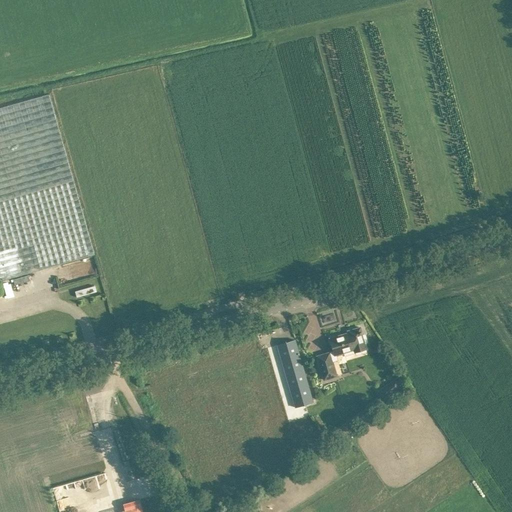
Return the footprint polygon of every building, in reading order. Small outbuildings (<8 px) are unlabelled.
[(0,280),(95,254),(49,94),(0,107),(0,280)] [(76,289),(76,296),(97,293),(96,287),(76,289)] [(317,356),(324,381),(338,377),(333,361),(338,360),(336,356),(344,354),(344,356),(355,353),(356,355),(367,352),(366,350),(367,349),(365,343),(367,342),(364,335),(362,335),(360,327),(348,331),(348,333),(330,339),(334,352),(330,353),(330,352),(317,356)] [(295,340),(277,345),(280,355),(294,406),(295,408),(305,405),(313,402),(298,349),(295,340)] [(275,361),(227,372),(233,402),(242,400),(242,399),(266,394),(265,386),(270,385),(269,378),(278,376),(275,361)] [(219,388),(226,386),(223,374),(215,376),(219,388)] [(213,378),(205,379),(206,387),(213,386),(213,378)] [(396,378),(378,390),(385,400),(402,388),(396,378)] [(200,381),(194,383),(197,392),(203,390),(200,381)] [(170,396),(169,395),(167,394),(166,394),(164,394),(162,394),(160,395),(159,396),(157,398),(156,399),(156,401),(155,403),(155,405),(156,407),(157,409),(158,411),(159,412),(161,412),(162,413),(164,413),(166,413),(169,412),(170,412),(172,410),(174,407),(174,405),(174,404),(174,401),(173,399),(172,397),(170,396)] [(143,511),(140,499),(123,504),(125,510),(118,511),(143,511)]
